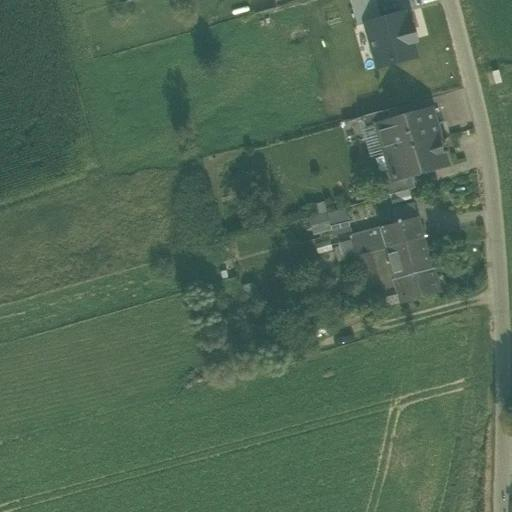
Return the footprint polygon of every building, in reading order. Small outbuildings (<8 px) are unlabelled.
[(349,0),(357,27),(365,24),(380,20),(374,0),(349,0)] [(380,20),(365,24),(377,68),(416,57),(412,43),(416,42),(412,27),(408,28),(404,14),(380,20)] [(360,117),(364,131),(377,127),(377,126),(399,119),(395,108),(360,117)] [(379,131),(385,154),(439,138),(431,110),(399,119),(377,126),(377,127),(379,131)] [(370,158),(385,154),(379,131),(364,135),(370,158)] [(447,166),(439,138),(385,154),(390,171),(393,181),(411,176),(447,166)] [(377,175),(383,197),(389,196),(408,190),(415,188),(411,176),(393,181),(390,171),(377,175)] [(411,200),(408,190),(389,196),(392,205),(411,200)] [(390,209),(393,220),(414,214),(416,213),(413,203),(390,209)] [(352,232),(345,208),(325,214),(330,231),(332,238),(348,233),(352,232)] [(330,231),(325,214),(309,219),(314,236),(330,231)] [(369,249),(383,245),(420,234),(414,214),(393,220),(352,232),(348,233),(350,240),(354,253),(369,249)] [(429,263),(420,234),(383,245),(392,274),(429,263)] [(342,257),(354,253),(350,240),(338,244),(339,247),(342,257)] [(383,245),(369,249),(378,278),(381,286),(394,282),(392,274),(383,245)] [(336,259),(342,257),(339,247),(333,249),(336,259)] [(378,278),(369,249),(354,253),(362,282),(378,278)] [(435,285),(429,263),(392,274),(394,282),(381,286),(375,288),(379,301),(435,285)]
